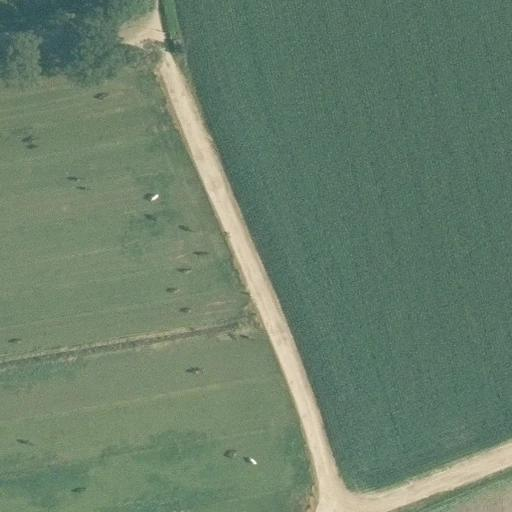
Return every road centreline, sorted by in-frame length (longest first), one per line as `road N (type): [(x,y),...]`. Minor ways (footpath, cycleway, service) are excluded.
road 1 (track): [(312,511),(323,482),(304,399),(151,42)]
road 2 (unclassified): [(0,52),(151,42),(142,0)]
road 3 (track): [(348,511),(511,448)]
